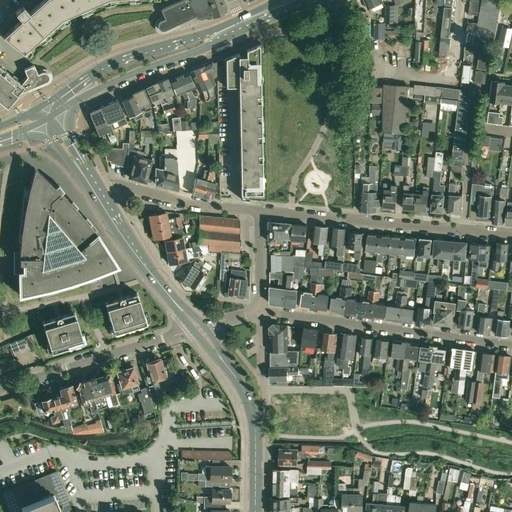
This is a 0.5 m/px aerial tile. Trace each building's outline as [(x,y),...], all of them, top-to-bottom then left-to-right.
[(79,11),(81,15),(87,13),(92,10),(90,6),(97,3),(95,0),(43,0),(29,13),(28,11),(29,7),(26,3),(15,12),(12,15),(16,19),(20,18),(22,19),(3,36),(28,56),(32,51),(31,51),(29,48),(39,39),(41,43),(50,35),(47,32),(57,23),(59,26),(60,26),(70,20),(69,20),(68,16),(79,11)] [(187,0),(181,0),(161,10),(165,18),(161,20),(160,21),(159,22),(158,22),(158,23),(158,24),(158,25),(158,26),(158,27),(159,28),(159,29),(160,29),(161,30),(162,30),(163,30),(164,30),(165,30),(178,24),(194,16),(195,16),(187,0)] [(208,17),(212,15),(206,0),(187,0),(195,16),(194,16),(195,18),(200,16),(201,18),(207,15),(208,17)] [(206,0),(212,15),(213,17),(226,11),(222,0),(206,0)] [(383,0),(364,0),(368,9),(384,2),(383,0)] [(444,0),(440,37),(448,38),(453,0),(444,0)] [(468,21),(466,34),(482,37),(494,39),(500,3),(489,1),(488,0),(482,0),(478,23),(477,23),(468,21)] [(470,0),(469,14),(477,15),(478,0),(470,0)] [(395,6),(386,5),(386,22),(394,23),(395,6)] [(465,40),(464,50),(479,53),(476,69),(488,71),(493,47),(481,45),(481,42),(465,40)] [(421,63),(423,42),(416,42),(415,62),(421,63)] [(239,56),(239,53),(231,56),(223,59),(224,62),(225,62),(226,86),(238,86),(241,194),(262,194),(262,180),(261,180),(258,180),(258,174),(262,174),(262,160),(261,160),(257,161),(257,155),(262,155),(261,140),(261,141),(257,141),(257,135),(261,135),(261,121),(260,121),(257,121),(256,115),(261,115),(260,101),(260,102),(256,102),(256,96),(260,96),(260,82),(259,82),(256,82),(256,76),(260,76),(259,51),(262,51),(261,43),(254,46),(254,47),(246,50),(246,56),(242,56),(239,56)] [(215,51),(216,53),(232,46),(231,44),(215,51)] [(209,97),(209,100),(215,98),(212,86),(215,84),(213,79),(217,77),(217,62),(212,63),(212,62),(198,68),(206,88),(209,97)] [(461,82),(469,83),(471,65),(463,64),(461,82)] [(38,74),(34,65),(24,69),(27,76),(21,83),(0,65),(0,100),(7,106),(17,94),(46,81),(47,81),(48,80),(48,79),(49,78),(49,77),(49,76),(49,75),(48,74),(47,73),(47,72),(46,72),(45,72),(44,72),(43,72),(42,72),(38,74)] [(206,101),(209,100),(209,97),(206,88),(198,68),(190,71),(194,81),(199,91),(202,90),(206,101)] [(195,87),(192,81),(188,72),(179,76),(189,99),(190,108),(196,105),(189,89),(195,87)] [(190,115),(190,108),(189,99),(179,76),(170,80),(176,95),(181,93),(185,100),(186,116),(190,115)] [(174,94),(171,87),(167,78),(157,83),(171,111),(176,109),(170,96),(174,94)] [(504,84),(504,82),(492,80),(490,100),(501,102),(503,84),(504,84)] [(165,113),(171,111),(157,83),(146,87),(152,101),(159,98),(165,113)] [(462,89),(460,89),(414,84),(413,93),(424,94),(442,96),(459,98),(452,161),(461,162),(463,138),(465,139),(467,122),(465,122),(468,99),(468,98),(468,97),(468,96),(467,95),(467,94),(467,93),(466,93),(466,92),(465,91),(464,91),(463,90),(462,89)] [(511,101),(511,85),(504,84),(503,84),(501,102),(511,103),(511,101)] [(370,102),(373,102),(383,102),(383,114),(382,132),(395,133),(404,134),(408,87),(383,85),(383,86),(357,86),(356,102),(370,102)] [(150,102),(148,97),(144,88),(132,93),(133,96),(134,96),(141,111),(145,109),(146,113),(152,110),(150,102)] [(441,104),(442,96),(424,94),(423,102),(441,104)] [(143,117),(141,111),(134,96),(133,96),(122,101),(130,118),(134,116),(135,120),(143,117)] [(442,98),(441,108),(456,110),(457,100),(442,98)] [(117,100),(102,106),(109,122),(110,122),(115,120),(118,127),(127,123),(121,109),(119,103),(117,100)] [(373,114),(383,114),(383,102),(373,102),(373,114)] [(113,130),(113,129),(110,122),(109,122),(102,106),(92,110),(91,114),(90,114),(99,136),(106,132),(111,143),(117,141),(113,130)] [(367,118),(368,110),(359,110),(358,118),(367,118)] [(175,130),(181,130),(180,117),(172,117),(173,130),(175,130)] [(210,143),(218,143),(218,136),(218,128),(210,128),(208,128),(208,137),(208,143),(210,143)] [(403,134),(384,133),(384,141),(393,142),(392,147),(402,148),(403,134)] [(116,161),(117,148),(109,148),(104,150),(107,160),(116,161)] [(137,179),(142,158),(135,156),(137,151),(130,149),(130,161),(133,162),(131,167),(129,177),(137,179)] [(179,190),(177,149),(164,149),(164,154),(161,154),(161,157),(159,157),(160,168),(156,168),(155,184),(179,190)] [(401,175),(402,156),(402,155),(394,155),(393,174),(401,175)] [(402,156),(401,175),(407,175),(409,157),(402,156)] [(434,177),(434,171),(435,158),(428,157),(426,176),(434,177)] [(145,181),(148,171),(148,170),(150,170),(150,168),(152,168),(152,161),(142,158),(137,179),(145,181)] [(375,183),(376,177),(377,165),(371,165),(369,183),(367,211),(376,211),(376,205),(378,205),(379,199),(377,199),(378,184),(375,183)] [(14,267),(14,274),(19,273),(20,295),(41,291),(42,295),(58,290),(57,287),(69,283),(70,287),(78,284),(77,281),(90,277),(91,280),(99,278),(98,273),(117,266),(97,235),(82,216),(68,199),(54,186),(34,168),(31,178),(29,188),(24,187),(23,196),(27,197),(24,209),(21,209),(20,217),(23,218),(21,231),(19,230),(18,239),(20,239),(19,253),(21,253),(21,256),(14,256),(14,267)] [(202,196),(208,172),(205,171),(203,180),(196,178),(192,194),(202,196)] [(442,211),(444,195),(445,185),(439,185),(441,172),(434,171),(434,177),(435,177),(434,182),(433,194),(432,211),(436,211),(437,212),(440,213),(440,211),(442,211)] [(213,199),(215,189),(217,184),(212,182),(214,173),(208,172),(202,196),(213,199)] [(369,183),(366,183),(361,182),(359,210),(367,211),(369,183)] [(478,203),(477,215),(482,215),(484,217),(487,217),(489,216),(490,216),(492,195),(493,195),(494,186),(492,185),(491,184),(486,183),(484,185),(478,184),(477,193),(479,193),(478,203)] [(384,191),(383,206),(395,207),(397,192),(396,192),(397,185),(392,185),(385,184),(384,191)] [(459,213),(460,213),(462,196),(454,195),(455,184),(450,184),(447,212),(453,213),(454,214),(457,214),(459,213)] [(414,209),(415,194),(408,194),(409,186),(404,185),(403,193),(404,193),(403,208),(414,209)] [(415,194),(414,209),(426,210),(427,195),(429,195),(429,187),(423,187),(423,191),(416,190),(415,194)] [(494,207),(492,222),(503,223),(505,201),(506,201),(507,188),(501,188),(499,200),(495,200),(495,207),(494,207)] [(148,220),(147,222),(148,226),(150,227),(151,227),(168,224),(167,219),(166,213),(166,212),(165,212),(149,216),(150,220),(148,220)] [(240,253),(239,219),(199,216),(199,244),(208,245),(208,251),(221,252),(227,252),(240,253)] [(168,224),(151,227),(153,239),(183,233),(181,221),(174,223),(168,224)] [(279,237),(280,223),(273,222),(269,226),(269,242),(279,242),(279,237)] [(286,238),(290,238),(291,224),(280,223),(279,237),(279,242),(281,242),(286,242),(286,238)] [(306,241),(306,235),(307,225),(294,224),(292,242),(297,243),(297,240),(306,241)] [(325,254),(327,237),(328,227),(314,226),(313,242),(319,242),(318,254),(325,254)] [(344,239),(345,239),(345,229),(333,228),(331,245),(339,245),(338,254),(339,254),(345,255),(346,240),(344,239)] [(351,232),(349,232),(348,247),(355,248),(354,259),(360,259),(361,250),(363,234),(357,233),(357,232),(352,231),(351,232)] [(377,255),(379,235),(374,235),(373,233),(370,233),(369,234),(367,234),(366,251),(375,252),(375,255),(377,255)] [(389,253),(391,236),(390,236),(389,235),(386,235),(385,236),(379,235),(377,255),(377,261),(382,261),(382,255),(380,255),(380,252),(389,253)] [(401,258),(403,237),(398,237),(396,236),(393,235),(392,236),(391,236),(389,253),(399,254),(399,257),(401,258)] [(182,237),(165,240),(169,264),(186,260),(186,257),(192,256),(191,247),(184,248),(182,237)] [(406,261),(406,255),(414,255),(415,239),(413,238),(412,237),(410,237),(409,238),(403,237),(401,258),(400,260),(406,261)] [(426,239),(420,239),(419,248),(418,248),(417,257),(421,257),(421,255),(430,256),(432,240),(431,240),(431,239),(426,239)] [(443,267),(445,241),(442,241),(441,239),(438,239),(437,241),(435,240),(434,255),(439,255),(438,267),(443,267)] [(454,257),(455,242),(454,242),(453,241),(450,240),(449,242),(445,241),(443,267),(448,268),(449,256),(454,257)] [(453,269),(458,270),(460,257),(464,258),(465,243),(464,243),(463,242),(460,242),(459,243),(455,242),(454,257),(453,269)] [(477,275),(480,244),(475,244),(475,243),(471,243),(470,244),(470,243),(468,258),(473,258),(471,280),(471,286),(476,287),(476,281),(476,280),(477,279),(477,275)] [(499,271),(500,260),(507,260),(508,244),(497,243),(496,250),(494,252),(494,259),(491,258),(490,270),(499,271)] [(477,275),(483,275),(483,266),(488,267),(490,245),(489,245),(488,244),(486,244),(485,245),(480,244),(477,275)] [(282,255),(281,272),(294,272),(294,265),(294,256),(290,256),(291,251),(282,251),(282,252),(282,255)] [(306,252),(306,256),(304,266),(324,268),(325,263),(312,261),(314,253),(306,252)] [(271,254),(272,271),(281,272),(282,255),(276,255),(276,254),(273,254),(271,254)] [(294,256),(294,265),(304,266),(306,256),(294,256)] [(324,268),(324,269),(334,270),(343,271),(344,263),(344,261),(338,261),(326,259),(325,263),(324,268)] [(365,260),(363,272),(375,273),(376,267),(377,262),(365,260)] [(184,274),(181,278),(182,280),(183,280),(191,285),(191,288),(194,290),(197,289),(198,290),(203,280),(210,270),(202,266),(203,264),(199,261),(198,263),(195,262),(187,275),(186,274),(184,274)] [(343,271),(349,272),(360,273),(360,269),(357,265),(344,263),(343,271)] [(295,265),(294,274),(303,275),(304,266),(301,266),(295,265)] [(303,292),(300,307),(313,309),(317,280),(318,275),(319,268),(312,268),(310,282),(312,283),(310,293),(303,292)] [(334,270),(324,269),(319,268),(318,275),(317,280),(313,309),(326,311),(329,295),(321,294),(322,284),(323,275),(333,276),(334,270)] [(231,270),(228,293),(229,293),(228,295),(235,296),(236,294),(244,296),(247,278),(245,277),(246,271),(240,271),(239,271),(231,270)] [(413,279),(414,272),(399,271),(399,273),(399,278),(404,278),(412,279),(413,279)] [(349,272),(348,278),(362,280),(363,274),(360,273),(349,272)] [(428,281),(429,274),(414,272),(413,279),(428,281)] [(284,289),(283,305),(296,307),(297,290),(290,290),(291,281),(293,281),(293,280),(294,273),(286,273),(285,279),(285,280),(284,289)] [(363,274),(362,280),(367,280),(375,282),(376,280),(376,275),(363,274)] [(429,274),(428,281),(441,283),(442,276),(429,274)] [(386,303),(378,302),(382,276),(376,275),(376,280),(375,282),(374,291),(371,317),(384,319),(386,303)] [(404,278),(399,278),(396,277),(396,280),(395,285),(403,286),(404,278)] [(411,288),(412,279),(404,278),(403,286),(403,287),(411,288)] [(343,313),(346,287),(347,280),(342,279),(340,297),(332,296),(330,312),(343,313)] [(433,309),(434,301),(436,282),(430,282),(427,308),(418,307),(415,323),(425,325),(425,323),(429,323),(431,309),(433,309)] [(466,286),(459,285),(456,308),(460,309),(458,324),(457,325),(472,327),(472,326),(474,310),(465,309),(467,300),(461,299),(462,296),(463,296),(465,294),(466,286)] [(283,305),(284,289),(270,287),(270,303),(283,305)] [(346,287),(343,313),(356,315),(358,299),(350,298),(352,288),(346,287)] [(497,310),(498,304),(500,289),(494,289),(491,309),(497,310)] [(371,317),(374,291),(369,291),(368,300),(360,299),(358,315),(371,317)] [(137,293),(105,303),(114,334),(147,324),(137,293)] [(398,321),(401,295),(397,294),(396,304),(388,303),(386,319),(398,321)] [(401,295),(398,321),(412,323),(414,307),(406,306),(407,296),(401,295)] [(442,324),(445,304),(441,303),(441,297),(437,296),(435,311),(436,313),(435,322),(436,322),(437,324),(442,324)] [(445,304),(442,324),(449,325),(450,324),(451,324),(452,315),(454,314),(456,299),(451,298),(450,304),(445,304)] [(479,316),(477,332),(490,333),(492,318),(484,317),(485,304),(479,303),(477,316),(479,316)] [(498,310),(495,334),(508,336),(510,320),(503,319),(504,311),(498,310)] [(74,312),(42,322),(52,353),(84,343),(74,312)] [(270,355),(270,366),(291,365),(297,365),(298,351),(287,350),(287,325),(274,324),(270,327),(270,351),(270,355)] [(308,345),(313,345),(316,346),(318,330),(304,328),(302,344),(303,344),(302,350),(307,350),(308,345)] [(324,332),(321,349),(329,350),(328,356),(325,356),(324,366),(333,366),(334,360),(336,344),(335,344),(336,334),(331,333),(330,331),(326,331),(325,332),(324,332)] [(343,368),(348,334),(341,333),(337,357),(338,357),(337,365),(340,365),(340,368),(343,368)] [(348,334),(343,368),(343,373),(349,374),(350,366),(348,366),(349,358),(353,359),(356,335),(348,334)] [(368,338),(367,337),(365,336),(363,337),(361,337),(359,353),(365,353),(363,368),(369,369),(371,354),(370,354),(372,339),(368,338)] [(380,356),(384,356),(387,357),(389,341),(388,341),(387,340),(383,339),(382,340),(376,339),(373,363),(379,364),(380,356)] [(402,370),(406,342),(394,340),(392,357),(399,358),(398,370),(402,371),(402,370)] [(16,341),(10,343),(15,355),(21,352),(16,341)] [(410,368),(408,368),(409,360),(416,361),(418,344),(406,342),(402,370),(402,371),(400,390),(405,391),(410,368)] [(428,386),(433,346),(422,344),(419,361),(427,362),(423,385),(428,386)] [(433,386),(434,375),(436,363),(444,364),(446,348),(433,346),(428,386),(433,386)] [(457,366),(455,378),(453,378),(451,391),(458,392),(459,384),(464,350),(451,348),(449,365),(457,366)] [(476,352),(464,350),(459,384),(458,392),(463,393),(466,368),(474,369),(476,352)] [(484,370),(492,371),(495,354),(482,353),(479,369),(478,370),(476,382),(475,382),(473,402),(480,403),(483,383),(484,370)] [(511,357),(499,355),(495,383),(502,384),(503,372),(509,372),(511,357)] [(147,387),(147,388),(151,401),(158,399),(154,386),(162,384),(162,383),(167,381),(165,376),(167,376),(165,370),(164,371),(160,358),(160,359),(160,358),(155,359),(155,360),(148,362),(147,364),(153,385),(147,387)] [(122,387),(124,394),(139,389),(132,367),(126,369),(124,368),(119,369),(118,371),(117,372),(119,377),(120,380),(122,387)] [(270,380),(270,381),(281,380),(287,380),(287,374),(298,374),(298,367),(270,368),(270,380)] [(120,391),(115,393),(115,392),(110,376),(112,374),(107,372),(106,374),(98,376),(104,395),(107,405),(112,403),(113,405),(114,410),(120,408),(121,411),(125,410),(122,400),(120,391)] [(367,387),(368,382),(361,381),(361,374),(354,373),(354,378),(353,386),(367,387)] [(324,374),(324,385),(334,386),(334,378),(334,374),(324,374)] [(107,405),(104,395),(98,376),(88,380),(94,398),(95,403),(97,407),(101,406),(102,408),(108,407),(107,405)] [(334,386),(342,386),(342,378),(334,378),(334,386)] [(342,386),(353,386),(354,378),(342,378),(342,386)] [(368,382),(367,387),(376,387),(376,381),(375,379),(368,378),(368,382)] [(98,411),(97,407),(95,403),(94,398),(88,380),(80,382),(79,382),(77,386),(84,408),(90,406),(92,413),(98,411)] [(473,402),(475,382),(469,381),(466,401),(473,402)] [(69,418),(70,421),(72,421),(73,418),(72,412),(74,412),(73,409),(79,407),(72,385),(60,388),(62,394),(69,418)] [(154,412),(151,401),(147,388),(140,391),(141,393),(138,394),(140,403),(141,402),(145,415),(154,412)] [(70,421),(69,418),(62,394),(42,400),(46,412),(53,410),(55,415),(51,416),(53,423),(59,421),(59,419),(62,418),(65,427),(71,425),(70,421)] [(471,422),(479,423),(480,415),(472,414),(471,422)] [(96,422),(98,431),(104,431),(101,420),(96,422)] [(71,428),(72,432),(79,433),(89,432),(86,423),(72,427),(71,428)] [(318,454),(318,446),(309,446),(309,454),(318,454)] [(279,449),(279,464),(296,464),(297,457),(305,458),(306,451),(297,450),(279,449)] [(231,451),(186,450),(186,458),(231,459),(231,451)] [(372,461),(373,457),(360,452),(356,451),(355,455),(372,461)] [(206,466),(206,473),(198,473),(198,480),(205,480),(205,486),(223,486),(224,480),(230,480),(230,466),(206,466)] [(413,467),(408,466),(406,468),(403,488),(409,489),(413,467)] [(273,468),(273,481),(297,482),(298,482),(298,469),(273,468)] [(450,468),(448,480),(452,481),(457,483),(460,470),(456,469),(450,468)] [(353,488),(352,511),(362,511),(362,500),(363,485),(369,485),(371,469),(365,469),(364,478),(359,478),(359,488),(353,488)] [(2,493),(2,494),(3,493),(10,511),(71,511),(72,511),(56,471),(4,492),(2,493)] [(468,483),(470,473),(463,472),(461,482),(468,483)] [(390,475),(389,479),(388,486),(385,511),(395,511),(397,495),(392,495),(393,486),(394,479),(394,476),(390,475)] [(418,477),(412,476),(409,489),(408,496),(415,496),(415,490),(418,477)] [(494,481),(481,477),(479,486),(492,489),(494,481)] [(385,511),(388,486),(389,479),(384,478),(383,485),(382,498),(383,498),(383,504),(377,504),(376,511),(385,511)] [(297,487),(297,482),(273,481),(272,494),(289,494),(298,494),(298,487),(297,487)] [(440,481),(438,481),(436,493),(443,494),(445,482),(440,481)] [(352,511),(353,488),(346,487),(345,482),(339,482),(339,496),(343,496),(342,511),(352,511)] [(461,482),(459,489),(467,490),(469,483),(468,483),(461,482)] [(204,496),(204,503),(204,508),(217,508),(217,502),(230,502),(230,489),(212,489),(212,496),(204,496)] [(376,511),(377,504),(378,494),(374,493),(373,503),(368,503),(366,511),(376,511)] [(404,511),(405,506),(400,506),(401,496),(397,495),(395,511),(404,511)] [(272,507),(290,507),(292,507),(292,502),(298,502),(298,496),(285,496),(285,497),(272,497),(272,507)] [(329,502),(329,504),(321,504),(322,498),(316,498),(314,497),(314,507),(314,509),(321,509),(320,511),(338,511),(339,499),(334,498),(334,499),(333,499),(329,502)] [(410,501),(409,511),(422,511),(423,503),(421,502),(416,502),(410,501)] [(468,511),(469,507),(470,502),(465,501),(464,507),(463,506),(462,511),(468,511)] [(448,511),(447,511),(448,503),(444,502),(442,511),(441,511),(440,511),(448,511)] [(423,503),(422,511),(435,511),(436,504),(423,503)]
